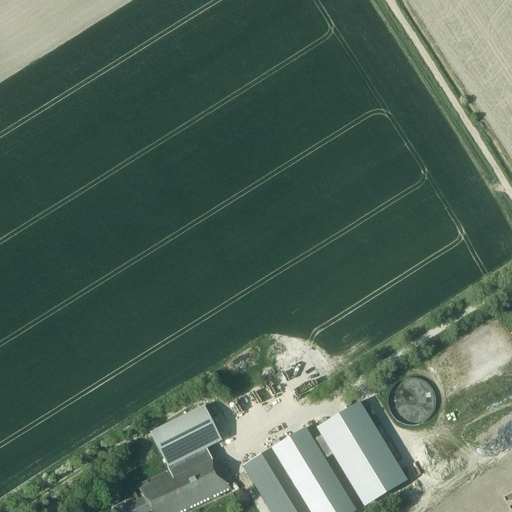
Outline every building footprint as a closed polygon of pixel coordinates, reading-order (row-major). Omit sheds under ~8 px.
[(151,433),(169,469),(213,446),(221,442),(204,406),(151,433)] [(361,406),(318,432),(365,509),(408,483),(361,406)] [(305,428),(280,446),(319,511),(350,511),(354,510),(323,459),(332,454),(321,436),(312,441),(305,428)] [(186,511),(234,488),(213,446),(169,469),(169,470),(141,484),(148,498),(155,511),(186,511)] [(242,466),(269,511),(319,511),(280,446),(242,466)] [(155,511),(148,498),(126,509),(122,501),(112,506),(115,511),(155,511)]
